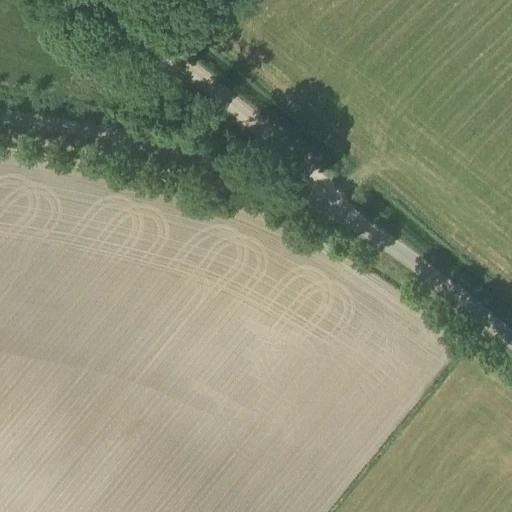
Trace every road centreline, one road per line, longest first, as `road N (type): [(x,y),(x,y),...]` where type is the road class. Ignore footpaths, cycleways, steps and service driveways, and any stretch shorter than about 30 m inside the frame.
road 1 (unclassified): [(511,341),(346,219),(254,178),(160,148),(0,117)]
road 2 (track): [(111,0),(320,176),(346,219)]
